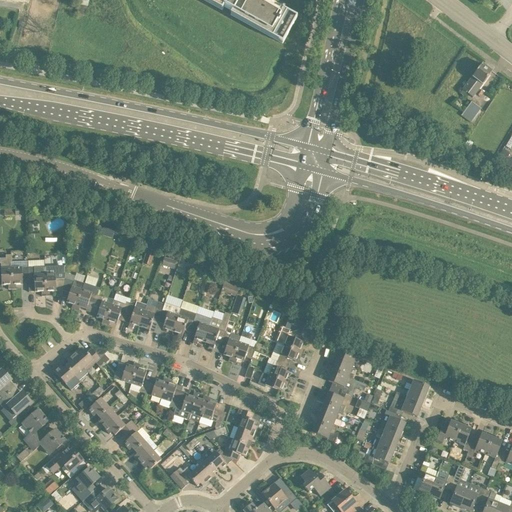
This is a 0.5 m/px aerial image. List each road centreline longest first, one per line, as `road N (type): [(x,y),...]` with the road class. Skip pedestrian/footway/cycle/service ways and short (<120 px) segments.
road 1 (primary): [(305,146),(0,81)]
road 2 (primary): [(0,100),(300,166)]
road 3 (residential): [(68,339),(85,332),(273,405)]
road 4 (tertiary): [(197,217),(74,171),(0,154)]
road 5 (primary): [(322,172),(511,230)]
road 6 (primary): [(511,209),(326,152)]
road 7 (residential): [(511,428),(446,403),(432,410),(389,506)]
road 8 (residential): [(147,511),(32,373)]
road 9 (tertiary): [(197,217),(249,242),(285,240),(310,215),(322,172)]
road 10 (secondary): [(326,152),(354,0)]
road 11 (secondary): [(341,0),(305,146)]
road 12 (tertiary): [(300,166),(290,207),(273,225),(197,217)]
road 13 (residential): [(389,506),(319,457),(271,457)]
